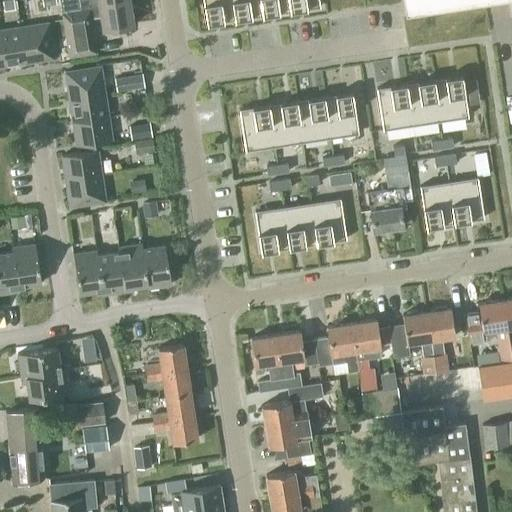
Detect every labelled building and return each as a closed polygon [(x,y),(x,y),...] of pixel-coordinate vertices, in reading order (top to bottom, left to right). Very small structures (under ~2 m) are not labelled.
[(14,0),(13,0),(2,0),(4,11),(15,9),(15,8),(18,8),(16,0),(14,0)] [(59,0),(61,11),(79,8),(128,0),(127,0),(59,0)] [(131,25),(128,1),(128,0),(79,8),(61,11),(64,32),(67,48),(68,57),(96,52),(91,18),(101,16),(103,29),(131,25)] [(202,0),(207,24),(235,20),(232,0),(202,0)] [(232,0),(235,20),(263,16),(260,0),(232,0)] [(290,11),(288,0),(260,0),(263,16),(290,11)] [(317,0),(288,0),(290,11),(319,7),(317,0)] [(508,0),(511,13),(511,12),(511,0),(402,0),(405,15),(484,2),(500,0),(508,0)] [(26,62),(53,58),(48,23),(20,27),(26,62)] [(0,45),(3,66),(26,62),(20,27),(0,30),(0,45)] [(69,99),(104,94),(100,66),(65,72),(69,99)] [(116,89),(143,84),(141,73),(114,77),(116,89)] [(467,116),(461,75),(433,80),(439,121),(467,116)] [(468,96),(478,94),(475,79),(466,80),(468,96)] [(411,125),(439,121),(433,80),(405,84),(411,125)] [(376,88),(383,129),(411,125),(405,84),(376,88)] [(329,137),(358,133),(351,92),(323,96),(329,137)] [(72,122),(108,116),(104,94),(69,99),(72,122)] [(323,96),(295,101),(301,142),(329,137),(323,96)] [(274,146),(301,142),(295,101),(267,105),(274,146)] [(267,105),(239,109),(245,150),(274,146),(267,105)] [(76,145),(111,139),(108,116),(72,122),(76,145)] [(152,136),(150,122),(128,126),(130,140),(152,136)] [(441,139),(442,148),(453,146),(452,137),(441,139)] [(136,154),(154,151),(152,138),(134,140),(136,154)] [(442,148),(441,139),(431,140),(432,149),(442,148)] [(384,156),(404,153),(403,144),(382,147),(384,156)] [(65,178),(100,173),(97,150),(62,155),(65,178)] [(475,165),(487,163),(485,152),(473,154),(475,165)] [(333,164),(344,162),(342,154),(332,155),(333,164)] [(456,162),(454,154),(444,155),(445,164),(456,162)] [(332,155),(322,157),(323,166),(333,164),(332,155)] [(402,189),(410,187),(405,155),(383,158),(387,189),(367,192),(369,208),(368,208),(372,232),(404,227),(401,205),(405,205),(402,189)] [(445,164),(444,155),(434,157),(435,165),(445,164)] [(276,164),(278,173),(288,171),(287,162),(276,164)] [(266,166),(267,174),(278,173),(276,164),(266,166)] [(328,174),(330,185),(351,182),(350,171),(328,174)] [(69,206),(104,201),(100,173),(65,178),(69,206)] [(317,174),(306,176),(308,185),(318,183),(317,174)] [(483,218),(477,177),(448,181),(454,222),(483,218)] [(145,191),(144,178),(129,181),(130,194),(145,191)] [(279,180),(280,189),(290,188),(289,179),(279,180)] [(280,189),(279,180),(268,182),(270,191),(280,189)] [(420,186),(426,227),(454,222),(448,181),(420,186)] [(339,198),(311,202),(317,243),(345,239),(339,198)] [(155,201),(142,203),(143,213),(157,211),(155,201)] [(317,243),(311,202),(283,206),(289,248),(317,243)] [(261,252),(289,248),(283,206),(254,211),(261,252)] [(9,215),(11,229),(24,227),(21,213),(9,215)] [(17,285),(41,282),(35,243),(11,247),(12,252),(17,285)] [(141,248),(142,248),(141,243),(118,247),(118,251),(125,291),(132,290),(131,285),(146,283),(147,283),(141,248)] [(147,287),(170,284),(164,244),(142,248),(141,248),(147,283),(146,283),(147,287)] [(96,255),(97,255),(96,250),(72,254),(79,293),(101,290),(102,290),(96,255)] [(102,294),(125,291),(118,251),(97,255),(96,255),(102,290),(101,290),(102,294)] [(17,285),(12,252),(0,253),(0,293),(18,291),(17,285)] [(511,297),(500,299),(506,338),(507,338),(511,337),(511,297)] [(507,338),(506,338),(500,299),(477,302),(479,310),(464,313),(465,325),(467,334),(467,340),(483,337),(482,330),(494,328),(496,345),(495,345),(498,363),(509,362),(506,344),(508,343),(507,338)] [(435,308),(435,310),(424,311),(433,372),(447,370),(444,353),(442,353),(440,336),(453,334),(449,308),(446,308),(445,306),(435,308)] [(406,314),(402,315),(403,322),(387,324),(387,326),(390,344),(392,357),(409,355),(408,344),(420,342),(422,356),(419,356),(422,373),(433,372),(424,311),(417,312),(417,310),(406,312),(406,314)] [(390,344),(387,326),(376,327),(375,318),(349,322),(356,370),(357,369),(360,390),(375,388),(372,367),(367,368),(366,359),(380,357),(379,345),(390,344)] [(348,371),(356,370),(349,322),(326,326),(328,337),(312,339),(316,361),(318,361),(318,365),(346,361),(348,371)] [(467,334),(465,325),(457,326),(459,335),(467,334)] [(281,389),(287,388),(301,386),(299,373),(293,374),(291,359),(303,357),(306,363),(316,361),(312,339),(300,341),(298,330),(272,334),(281,389)] [(259,393),(281,389),(272,334),(250,337),(254,365),(266,363),(267,378),(257,379),(259,393)] [(145,373),(186,367),(182,344),(158,348),(160,363),(144,365),(145,373)] [(20,377),(59,370),(55,348),(16,354),(20,377)] [(84,361),(96,360),(94,348),(82,349),(84,361)] [(511,361),(509,362),(498,363),(478,366),(483,399),(511,394),(511,361)] [(165,396),(190,392),(186,367),(145,373),(147,381),(162,378),(165,396)] [(28,398),(68,392),(64,370),(59,370),(20,377),(21,383),(26,382),(28,398)] [(320,383),(301,386),(287,388),(289,401),(261,406),(265,426),(307,419),(306,412),(305,412),(303,400),(322,397),(320,383)] [(125,385),(127,401),(136,399),(134,384),(125,385)] [(396,388),(361,393),(364,417),(400,412),(396,388)] [(153,423),(193,417),(190,392),(165,396),(167,413),(152,415),(153,423)] [(363,414),(361,402),(347,405),(349,416),(363,414)] [(81,424),(104,422),(102,403),(79,406),(81,424)] [(465,422),(444,425),(441,405),(401,411),(408,465),(438,461),(442,511),(476,511),(469,457),(465,422)] [(12,482),(43,476),(38,406),(5,410),(12,482)] [(347,429),(345,412),(334,414),(336,430),(347,429)] [(172,443),(197,439),(193,417),(153,423),(154,431),(170,428),(172,443)] [(310,439),(307,419),(265,426),(267,445),(284,443),(286,458),(300,455),(309,454),(307,439),(310,439)] [(506,421),(481,424),(484,448),(508,445),(508,442),(506,421)] [(86,451),(108,448),(105,426),(83,430),(86,451)] [(151,467),(148,444),(132,446),(135,469),(151,467)] [(300,455),(286,458),(288,467),(301,465),(300,455)] [(311,489),(317,488),(315,474),(304,475),(297,470),(292,471),(292,470),(265,475),(269,495),(311,488),(311,489)] [(115,493),(114,479),(104,480),(105,493),(115,493)] [(51,511),(82,511),(82,508),(95,507),(92,480),(49,484),(51,511)] [(219,485),(170,492),(172,511),(207,511),(223,510),(219,485)] [(150,500),(148,486),(137,487),(138,501),(150,500)] [(313,496),(311,489),(311,488),(269,495),(271,511),(287,511),(300,510),(298,498),(305,497),(307,511),(321,511),(319,495),(313,496)]
